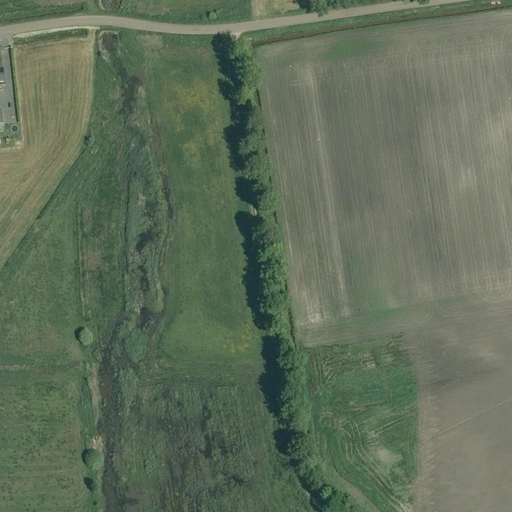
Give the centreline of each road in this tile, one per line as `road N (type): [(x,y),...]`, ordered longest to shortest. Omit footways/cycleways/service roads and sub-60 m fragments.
road 1 (track): [(331,511),(295,474),(229,29)]
road 2 (unclassified): [(0,32),(92,20),(216,30),(451,0)]
